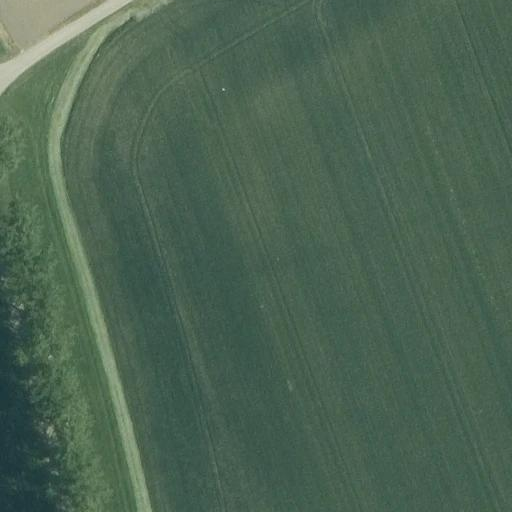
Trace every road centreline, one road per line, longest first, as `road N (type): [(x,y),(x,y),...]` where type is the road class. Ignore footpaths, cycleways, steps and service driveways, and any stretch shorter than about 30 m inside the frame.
road 1 (unclassified): [(63,511),(0,251)]
road 2 (unclassified): [(0,75),(123,0)]
